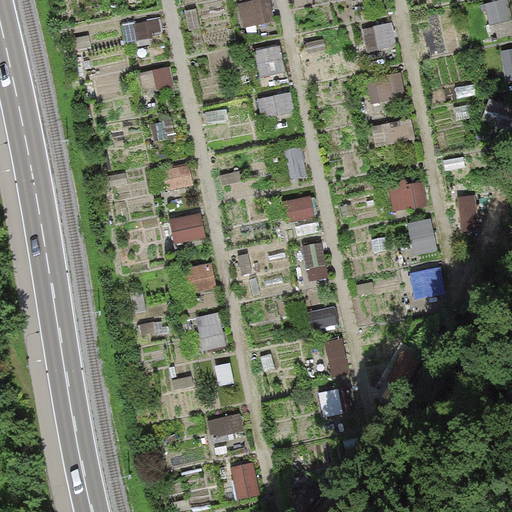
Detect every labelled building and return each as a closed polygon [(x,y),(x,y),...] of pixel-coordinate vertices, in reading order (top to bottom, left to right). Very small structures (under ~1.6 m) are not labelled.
[(273,0),(241,0),(245,23),(276,19),(273,0)] [(487,0),(491,20),(511,16),(511,12),(509,0),(487,0)] [(369,48),(398,45),(395,19),(365,23),(369,48)] [(257,46),(263,74),(288,68),(282,41),(257,46)] [(511,79),(511,45),(503,47),(507,80),(511,79)] [(147,88),(175,83),(171,64),(143,69),(147,88)] [(406,76),(372,78),(373,98),(407,97),(406,76)] [(262,95),(266,114),(296,108),(293,89),(262,95)] [(511,100),(491,95),(484,119),(511,126),(511,100)] [(173,137),(186,134),(181,114),(169,116),(173,137)] [(414,115),(390,117),(392,139),(416,137),(414,115)] [(171,188),(196,181),(191,161),(165,168),(171,188)] [(392,182),(396,208),(429,204),(426,178),(392,182)] [(464,227),(480,226),(477,192),(461,194),(464,227)] [(289,218),(316,214),(314,194),(286,198),(289,218)] [(174,214),(177,241),(208,237),(205,210),(174,214)] [(410,222),(417,253),(440,247),(433,217),(410,222)] [(304,242),(309,278),(329,275),(325,239),(304,242)] [(190,264),(193,290),(218,287),(215,261),(190,264)] [(412,270),(415,296),(446,293),(444,267),(412,270)] [(313,325),(339,321),(336,308),(311,313),(313,325)] [(205,349),(229,343),(221,309),(197,315),(205,349)] [(334,375),(352,372),(345,335),(327,339),(334,375)] [(321,389),(326,414),(345,410),(340,385),(321,389)] [(244,413),(214,416),(216,431),(246,427),(244,413)] [(232,462),(240,496),(263,491),(255,457),(232,462)]
